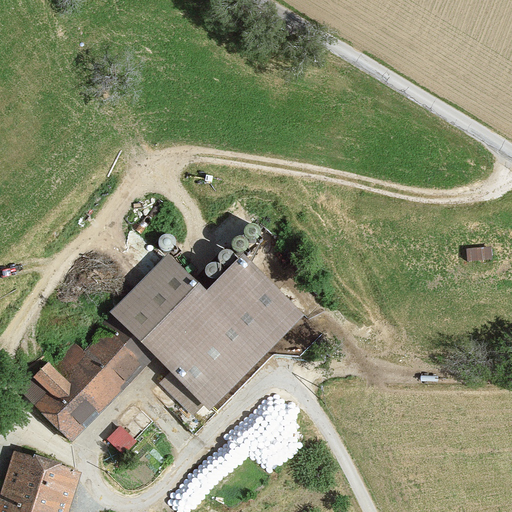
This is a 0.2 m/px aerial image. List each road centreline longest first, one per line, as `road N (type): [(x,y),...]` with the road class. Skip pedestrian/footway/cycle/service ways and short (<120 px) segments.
road 1 (track): [(511,168),(478,191),(376,186),(238,161),(166,161)]
road 2 (unclassified): [(511,152),(260,0)]
road 3 (track): [(511,372),(478,378),(317,368),(299,374),(288,391)]
